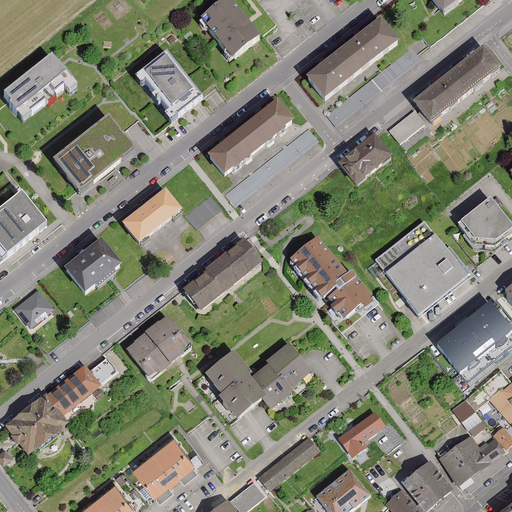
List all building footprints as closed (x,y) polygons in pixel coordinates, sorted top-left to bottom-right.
[(261,42),(228,0),(201,22),(234,63),(261,42)] [(465,0),(429,0),(444,18),(465,0)] [(307,80),(327,106),(398,49),(378,24),(307,80)] [(414,107),(432,128),(500,72),(484,52),(414,107)] [(168,55),(135,81),(170,126),(203,101),(168,55)] [(52,61),(3,97),(23,125),(73,89),(52,61)] [(207,156),(226,181),(294,128),(275,103),(207,156)] [(107,123),(54,164),(82,200),(135,159),(107,123)] [(339,165),(358,189),(392,162),(373,138),(339,165)] [(159,194),(126,222),(144,245),(178,217),(159,194)] [(22,197),(0,213),(0,260),(2,263),(47,229),(22,197)] [(511,228),(490,202),(458,228),(474,249),(496,251),(511,237),(511,228)] [(374,262),(415,314),(464,276),(424,224),(374,262)] [(316,239),(288,261),(319,300),(323,296),(342,319),(354,309),(357,313),(368,304),(372,301),(348,271),(344,274),(316,239)] [(244,244),(215,267),(234,291),(263,267),(244,244)] [(100,248),(69,273),(87,296),(118,272),(100,248)] [(183,294),(202,316),(234,291),(215,267),(183,294)] [(36,291),(13,309),(30,331),(53,314),(36,291)] [(469,383),(511,348),(511,335),(489,306),(438,347),(469,383)] [(168,317),(126,349),(152,383),(182,360),(194,351),(168,317)] [(235,358),(206,380),(238,422),(262,404),(270,415),(294,397),(292,394),(313,378),(291,349),(266,368),(268,370),(253,381),(235,358)] [(85,368),(45,399),(61,420),(102,390),(121,375),(109,359),(90,374),(85,368)] [(511,373),(511,374),(511,384),(490,402),(511,427),(511,373)] [(461,425),(474,415),(446,380),(430,393),(450,417),(453,414),(461,425)] [(61,420),(45,399),(5,429),(28,459),(68,428),(61,420)] [(373,414),(338,439),(352,458),(366,448),(363,444),(384,428),(373,414)] [(511,439),(503,429),(494,437),(506,452),(511,447),(511,439)] [(175,438),(132,470),(158,504),(175,491),(170,484),(180,477),(185,483),(201,471),(175,438)] [(457,487),(504,454),(493,439),(479,449),(470,438),(438,461),(457,487)] [(309,441),(259,481),(269,494),(320,454),(309,441)] [(4,452),(0,454),(0,464),(2,467),(11,460),(4,452)] [(428,463),(403,484),(426,511),(450,490),(428,463)] [(350,472),(319,498),(330,511),(349,511),(369,496),(350,472)] [(137,511),(116,483),(78,511),(137,511)] [(253,485),(231,502),(238,511),(247,511),(264,499),(253,485)] [(416,511),(400,492),(385,505),(391,511),(416,511)] [(511,511),(511,500),(498,511),(511,511)]
